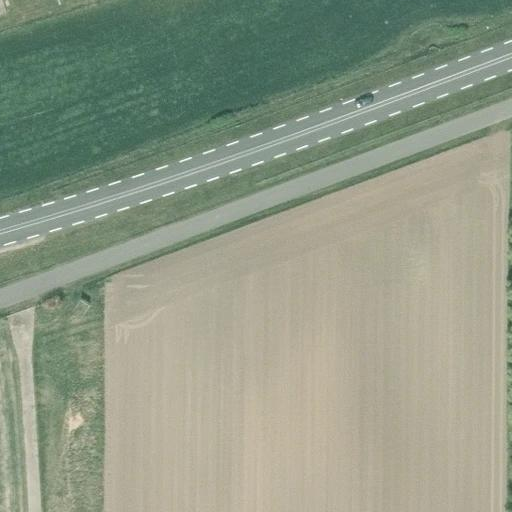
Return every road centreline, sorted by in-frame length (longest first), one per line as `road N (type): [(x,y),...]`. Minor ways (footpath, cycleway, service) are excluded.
road 1 (unclassified): [(0,297),(511,109)]
road 2 (primary): [(0,231),(236,157),(511,56)]
